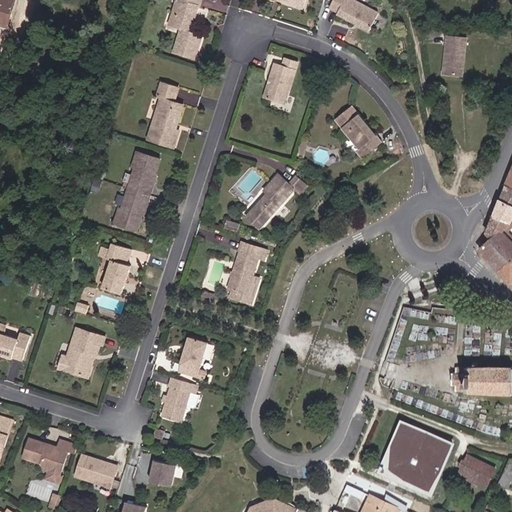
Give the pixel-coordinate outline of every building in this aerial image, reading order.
[(0,0),(0,46),(13,0),(0,0)] [(203,6),(204,0),(180,0),(179,4),(182,8),(179,18),(183,28),(187,27),(186,31),(183,33),(179,51),(197,57),(201,37),(194,34),(192,30),(192,29),(194,28),(193,25),(191,18),(197,17),(200,6),(203,6)] [(346,0),(344,0),(336,15),(368,31),(376,15),(346,0)] [(461,77),(463,39),(443,38),(441,76),(461,77)] [(286,102),(288,94),(298,62),(285,58),(282,66),(275,64),(265,96),(273,98),(286,102)] [(172,128),(180,104),(175,102),(178,88),(164,83),(159,98),(164,99),(152,137),(175,145),(180,131),(177,130),(172,128)] [(172,128),(177,130),(184,106),(180,104),(172,128)] [(367,129),(369,126),(351,105),(335,120),(360,148),(356,151),(363,158),(381,140),(373,131),(370,133),(367,129)] [(304,155),(307,143),(301,141),(297,152),(304,155)] [(149,208),(157,183),(154,183),(161,161),(143,154),(137,168),(139,169),(126,211),(124,209),(119,223),(140,230),(145,211),(146,207),(149,208)] [(261,231),(292,197),(296,192),(302,197),(310,189),(298,179),(291,186),(280,176),(265,193),(268,196),(265,199),(253,212),(252,214),(247,218),(261,231)] [(511,194),(505,191),(502,199),(511,204),(511,194)] [(511,204),(502,199),(488,236),(493,239),(500,233),(502,236),(511,225),(511,204)] [(236,231),(238,224),(226,220),(224,228),(236,231)] [(500,233),(493,239),(481,251),(494,264),(511,245),(502,236),(500,233)] [(267,259),(270,250),(244,242),(230,288),(236,290),(233,297),(255,303),(263,278),(256,276),(262,258),(267,259)] [(113,250),(110,259),(113,260),(106,286),(125,292),(133,266),(129,265),(132,251),(114,244),(113,250)] [(511,245),(494,264),(504,275),(511,266),(511,245)] [(102,257),(110,259),(113,250),(105,247),(102,257)] [(211,302),(214,294),(205,292),(203,299),(211,302)] [(218,304),(220,296),(214,294),(211,302),(218,304)] [(87,314),(90,306),(79,302),(76,311),(87,314)] [(415,313),(419,306),(418,303),(405,304),(403,311),(415,313)] [(430,314),(432,308),(419,306),(415,313),(430,314)] [(0,334),(6,336),(8,328),(0,325),(0,334)] [(89,354),(97,356),(101,345),(104,346),(107,338),(81,330),(71,358),(73,359),(69,371),(86,377),(91,362),(87,361),(89,354)] [(32,335),(22,332),(19,340),(6,336),(0,334),(0,355),(15,360),(16,358),(25,361),(32,335)] [(200,369),(208,343),(189,337),(186,349),(188,350),(187,353),(185,352),(179,372),(198,377),(200,369)] [(91,362),(86,377),(90,378),(97,356),(89,354),(87,361),(91,362)] [(73,359),(71,358),(66,357),(62,370),(69,371),(73,359)] [(511,367),(481,367),(481,364),(475,364),(475,368),(457,368),(457,376),(455,376),(455,387),(458,387),(458,394),(461,394),(461,395),(511,395),(511,367)] [(205,379),(207,372),(200,369),(198,377),(205,379)] [(175,387),(178,379),(170,376),(167,384),(172,386),(175,387)] [(182,422),(194,384),(178,379),(175,387),(172,386),(162,416),(174,419),(182,422)] [(0,449),(7,445),(15,420),(0,415),(0,449)] [(455,442),(399,419),(377,472),(431,498),(455,442)] [(166,432),(157,430),(154,437),(163,440),(166,432)] [(62,477),(69,453),(76,455),(78,446),(60,442),(58,452),(52,450),(52,448),(30,441),(24,461),(43,466),(47,473),(50,474),(62,477)] [(458,472),(463,475),(472,456),(466,454),(458,472)] [(511,455),(509,456),(507,459),(503,468),(511,468),(511,455)] [(486,464),(472,456),(463,475),(485,486),(494,468),(486,464)] [(115,479),(119,467),(83,457),(78,478),(105,486),(108,477),(115,479)] [(177,485),(181,463),(157,458),(153,480),(177,485)] [(60,484),(62,477),(50,474),(48,481),(60,484)] [(113,488),(115,479),(108,477),(105,486),(113,488)] [(59,507),(63,494),(55,492),(51,505),(59,507)] [(363,511),(400,511),(370,499),(363,511)] [(148,511),(150,508),(129,503),(126,511),(148,511)]
